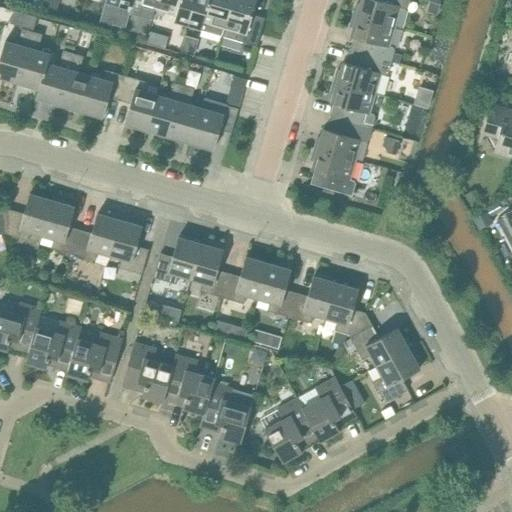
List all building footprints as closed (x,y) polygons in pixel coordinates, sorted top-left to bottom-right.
[(39,0),(33,0),(31,7),(43,10),(45,2),(39,0)] [(120,0),(119,6),(132,10),(131,13),(152,19),(155,9),(157,0),(120,0)] [(187,26),(195,2),(189,0),(157,0),(155,9),(176,15),(174,22),(187,26)] [(195,2),(187,26),(222,36),(232,0),(208,0),(207,5),(195,2)] [(232,0),(222,36),(257,46),(264,22),(251,18),(256,0),(232,0)] [(408,7),(409,0),(360,0),(360,3),(357,2),(354,14),(394,26),(400,7),(404,8),(408,7)] [(430,1),(427,11),(438,14),(441,4),(430,1)] [(394,26),(354,14),(350,26),(353,27),(351,36),(353,36),(350,49),(391,62),(395,50),(393,47),(389,45),(394,26)] [(0,77),(17,82),(32,31),(22,28),(17,44),(5,41),(0,58),(0,77)] [(47,62),(47,63),(50,54),(38,50),(43,34),(32,31),(17,82),(39,88),(39,89),(47,62)] [(388,73),(391,62),(350,49),(346,62),(343,62),(341,70),(338,69),(334,81),(375,93),(380,74),(385,75),(388,73)] [(58,104),(73,53),(63,50),(58,66),(47,63),(47,62),(39,89),(39,88),(36,97),(58,104)] [(81,110),(91,76),(79,72),(84,56),(73,53),(58,104),(81,110)] [(109,97),(120,100),(127,76),(105,70),(102,79),(91,76),(81,110),(103,117),(109,97)] [(234,75),(230,89),(243,93),(247,79),(234,75)] [(147,130),(157,95),(146,92),(149,82),(127,76),(120,100),(131,104),(125,123),(147,130)] [(375,93),(334,81),(331,93),(334,94),(331,102),(334,103),(330,116),(372,128),(375,116),(374,113),(369,112),(375,93)] [(169,136),(184,85),(174,82),(169,98),(157,95),(147,130),(169,136)] [(192,143),(202,108),(190,104),(194,88),(184,85),(169,136),(192,143)] [(231,133),(236,118),(238,108),(216,102),(213,111),(202,108),(192,143),(214,149),(219,129),(231,133)] [(495,151),(511,155),(511,111),(491,105),(483,132),(488,134),(496,148),(495,151)] [(368,140),(372,128),(330,116),(326,129),(323,128),(321,137),(318,136),(315,148),(355,160),(361,141),(365,142),(368,140)] [(355,160),(315,148),(311,160),(314,161),(312,169),(314,170),(310,184),(352,196),(356,183),(354,180),(349,179),(355,160)] [(42,235),(52,200),(30,194),(24,213),(0,206),(0,211),(2,234),(28,241),(30,232),(42,235)] [(75,207),(52,200),(42,235),(54,238),(51,248),(73,254),(80,230),(69,226),(75,207)] [(498,202),(486,208),(491,216),(503,210),(498,202)] [(110,255),(120,220),(97,213),(92,233),(80,230),(73,254),(95,260),(98,251),(110,255)] [(142,226),(120,220),(110,255),(121,258),(119,267),(142,274),(149,250),(137,246),(142,226)] [(191,278),(201,243),(178,237),(173,256),(160,253),(153,277),(176,284),(179,275),(191,278)] [(223,250),(201,243),(191,278),(202,282),(200,291),(222,297),(229,273),(218,269),(223,250)] [(258,298),(268,263),(246,256),(240,276),(229,273),(222,297),(244,304),(247,294),(258,298)] [(291,269),(268,263),(258,298),(270,301),(267,310),(289,317),(296,292),(285,289),(291,269)] [(326,317),(336,282),(313,276),(308,296),(296,292),(289,317),(312,323),(314,314),(326,317)] [(359,289),(336,282),(326,317),(337,321),(335,330),(348,334),(365,313),(353,309),(359,289)] [(147,300),(143,312),(157,316),(160,304),(147,300)] [(36,326),(37,326),(42,309),(20,302),(16,314),(0,308),(0,347),(7,350),(9,345),(29,351),(36,326)] [(379,337),(365,313),(348,334),(351,339),(357,349),(362,360),(371,355),(377,366),(408,348),(397,328),(379,337)] [(78,338),(82,327),(59,320),(56,332),(37,326),(36,326),(29,351),(25,362),(47,368),(48,363),(68,369),(69,369),(78,338)] [(215,320),(211,333),(221,336),(224,323),(215,320)] [(111,381),(123,339),(101,332),(97,344),(78,338),(69,369),(68,369),(67,374),(88,380),(90,375),(111,381)] [(271,336),(268,346),(279,349),(282,339),(271,336)] [(293,340),(284,337),(279,351),(289,354),(293,340)] [(351,339),(343,343),(349,354),(357,349),(351,339)] [(173,366),(172,366),(153,360),(157,349),(134,342),(122,385),(143,391),(142,396),(163,402),(164,397),(173,366)] [(420,369),(408,348),(377,366),(382,376),(374,381),(386,402),(408,390),(402,379),(420,369)] [(213,383),(215,378),(195,372),(198,361),(176,354),(172,366),(173,366),(164,397),(185,403),(183,408),(203,414),(204,414),(213,383)] [(321,398),(303,408),(318,436),(318,437),(320,441),(340,430),(337,426),(357,415),(335,377),(315,388),(321,398)] [(254,395),(213,383),(204,414),(203,414),(200,425),(221,431),(220,436),(241,442),(254,395)] [(283,419),(265,429),(283,462),(302,451),(299,447),(318,437),(318,436),(303,408),(298,397),(277,408),(283,419)] [(391,406),(381,411),(386,420),(395,415),(391,406)]
